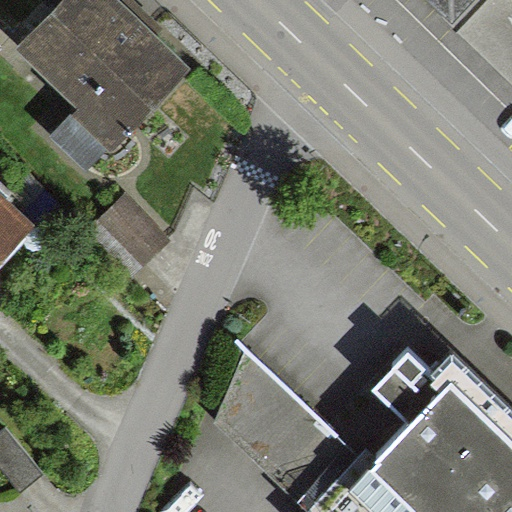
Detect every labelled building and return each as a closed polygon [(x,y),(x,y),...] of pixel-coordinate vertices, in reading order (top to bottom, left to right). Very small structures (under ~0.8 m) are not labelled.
[(0,0),(0,17),(25,41),(63,0),(0,0)] [(190,68),(117,0),(63,0),(25,41),(16,49),(81,110),(75,116),(112,151),(190,68)] [(424,0),(442,17),(457,0),(424,0)] [(511,84),(511,0),(457,0),(442,17),(511,84)] [(0,264),(38,225),(0,188),(0,264)] [(99,222),(140,264),(165,240),(125,198),(99,222)] [(511,511),(511,411),(454,356),(435,375),(408,349),(371,387),(414,428),(378,462),(366,451),(358,459),(308,511),(511,511)] [(246,350),(215,423),(307,511),(308,511),(358,459),(246,350)] [(45,473),(5,426),(0,430),(0,467),(21,492),(45,473)]
